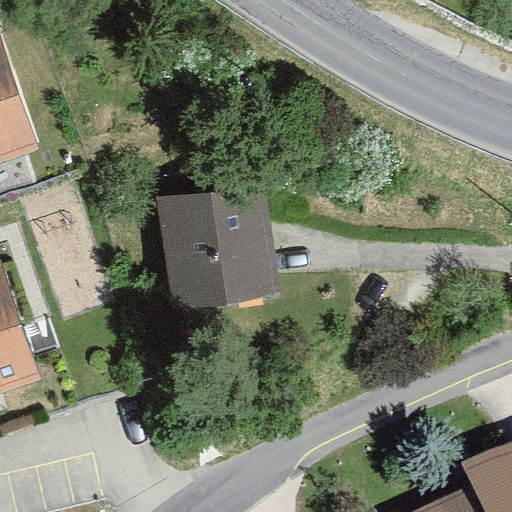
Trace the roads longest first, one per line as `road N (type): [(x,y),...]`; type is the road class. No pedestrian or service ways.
road 1 (unclassified): [(194,511),(305,443),(511,348)]
road 2 (tertiary): [(511,123),(384,62),(285,0)]
